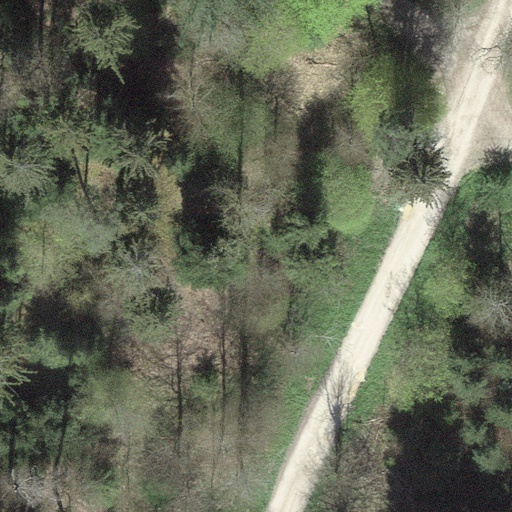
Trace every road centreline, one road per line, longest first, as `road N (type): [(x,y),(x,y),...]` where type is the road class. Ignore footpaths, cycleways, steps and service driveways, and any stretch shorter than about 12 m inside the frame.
road 1 (track): [(465,88),(290,511)]
road 2 (track): [(465,88),(375,0)]
